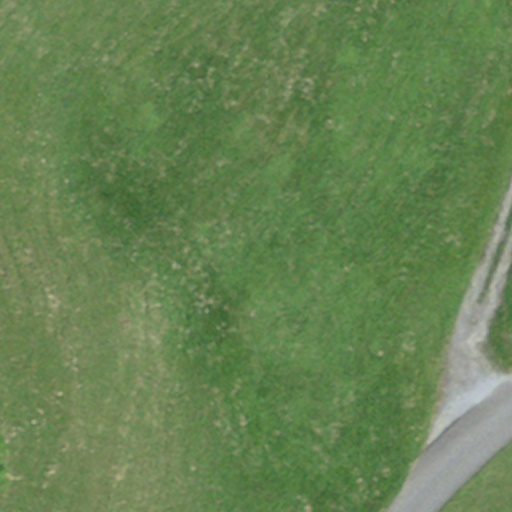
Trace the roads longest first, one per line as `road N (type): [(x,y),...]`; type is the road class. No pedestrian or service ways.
road 1 (track): [(511,208),(468,327),(464,366),(480,443)]
road 2 (residential): [(413,511),(511,416)]
